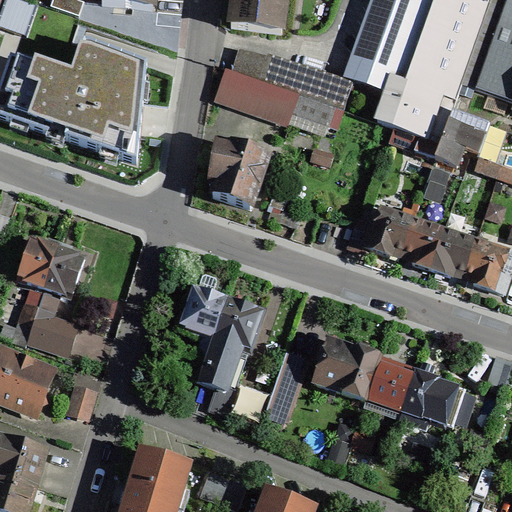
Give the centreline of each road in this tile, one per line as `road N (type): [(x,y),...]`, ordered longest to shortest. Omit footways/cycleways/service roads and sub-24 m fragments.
road 1 (residential): [(511,338),(170,218)]
road 2 (residential): [(116,401),(397,511)]
road 3 (residential): [(170,218),(202,0)]
road 4 (residential): [(116,401),(170,218)]
road 5 (residential): [(170,218),(0,160)]
